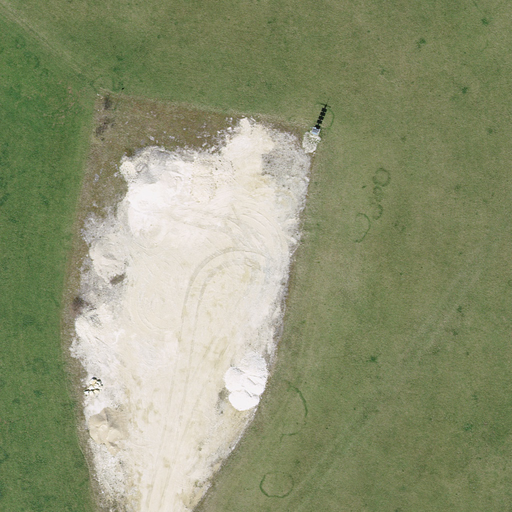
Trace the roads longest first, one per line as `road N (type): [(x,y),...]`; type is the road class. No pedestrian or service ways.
road 1 (track): [(139,511),(117,397),(130,208),(189,153),(247,159),(266,220),(228,392)]
road 2 (track): [(228,392),(159,511)]
